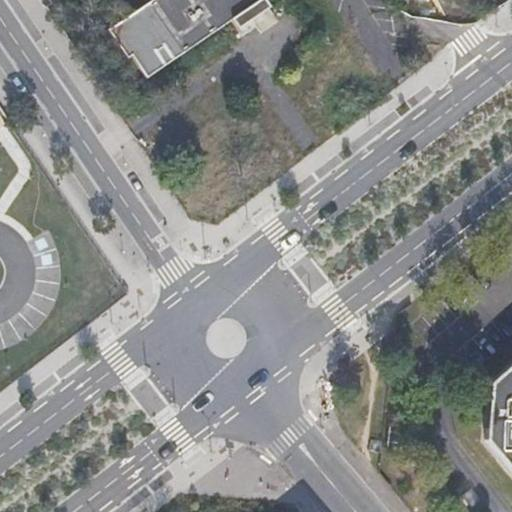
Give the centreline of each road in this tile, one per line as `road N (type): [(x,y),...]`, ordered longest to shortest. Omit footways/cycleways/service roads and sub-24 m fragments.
road 1 (tertiary): [(511,58),(445,123),(296,223),(190,308)]
road 2 (tertiary): [(0,26),(190,308)]
road 3 (tertiary): [(258,380),(511,184)]
road 4 (tertiary): [(190,308),(0,456)]
road 5 (tertiary): [(80,511),(258,380)]
road 6 (tertiary): [(258,380),(359,511)]
road 7 (tertiary): [(258,380),(265,342),(240,309),(190,308)]
road 8 (tertiary): [(190,308),(189,349),(210,376),(258,380)]
